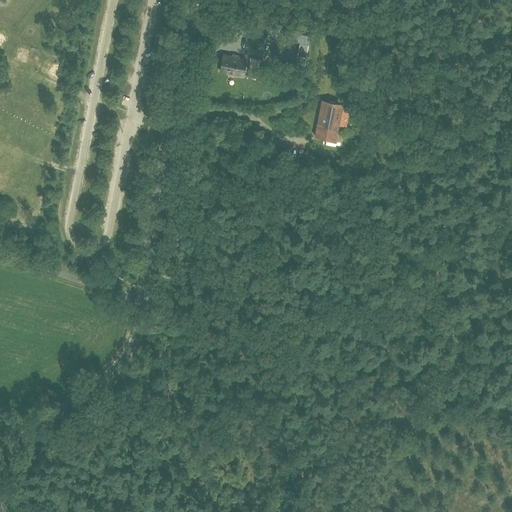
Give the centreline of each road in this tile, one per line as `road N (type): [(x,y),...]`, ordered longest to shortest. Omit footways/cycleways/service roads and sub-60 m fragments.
road 1 (unknown): [(146,511),(245,269),(301,248),(394,248),(430,231),(464,206),(511,122)]
road 2 (unclassified): [(0,450),(104,378),(130,345),(192,0)]
